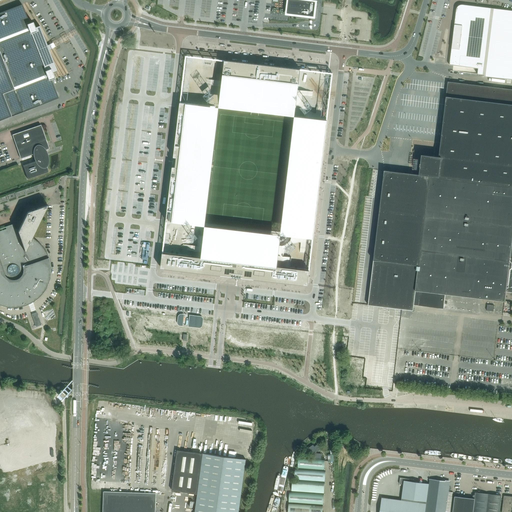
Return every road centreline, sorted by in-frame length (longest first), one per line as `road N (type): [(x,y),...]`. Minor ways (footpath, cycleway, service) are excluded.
road 1 (secondary): [(74,511),(82,201),(99,73)]
road 2 (unclassified): [(426,0),(409,48),(393,56),(161,28)]
road 3 (unclassified): [(511,409),(388,400)]
